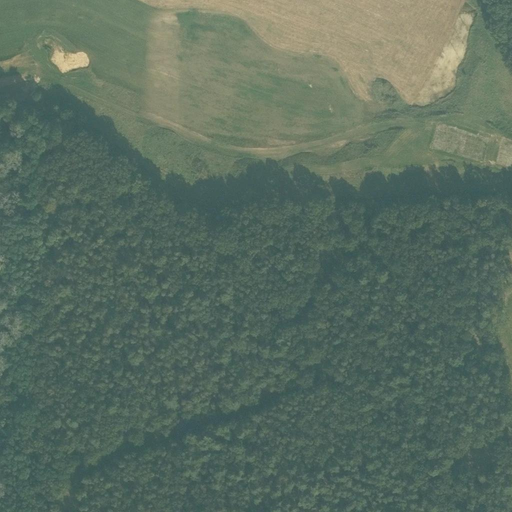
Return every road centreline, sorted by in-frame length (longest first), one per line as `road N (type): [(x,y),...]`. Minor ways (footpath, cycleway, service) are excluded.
road 1 (track): [(511,391),(361,247),(102,459)]
road 2 (track): [(442,511),(207,224),(202,207)]
road 3 (track): [(202,207),(511,194)]
road 4 (track): [(326,367),(102,459)]
road 5 (track): [(0,98),(35,104),(202,207)]
